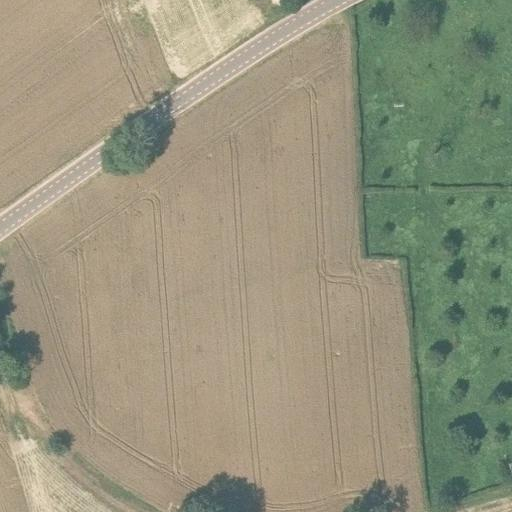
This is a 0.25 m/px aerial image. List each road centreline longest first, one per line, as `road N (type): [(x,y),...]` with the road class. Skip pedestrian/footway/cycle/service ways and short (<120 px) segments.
road 1 (tertiary): [(0,225),(333,0)]
road 2 (track): [(108,511),(40,464),(0,376)]
